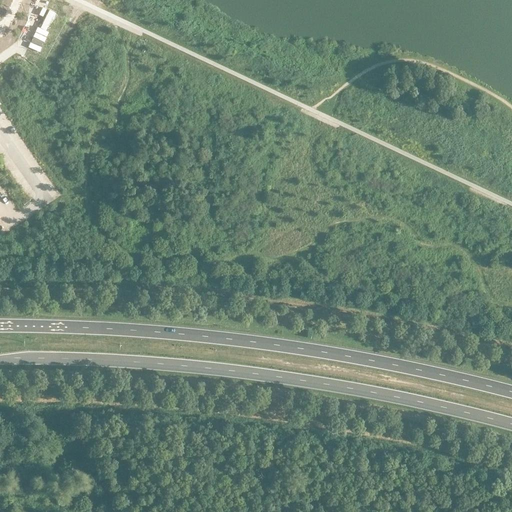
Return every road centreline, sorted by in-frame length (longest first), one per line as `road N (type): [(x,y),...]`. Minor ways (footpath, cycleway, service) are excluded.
road 1 (trunk): [(511,392),(287,345),(153,329),(0,325)]
road 2 (trunk): [(0,361),(158,362),(511,423)]
